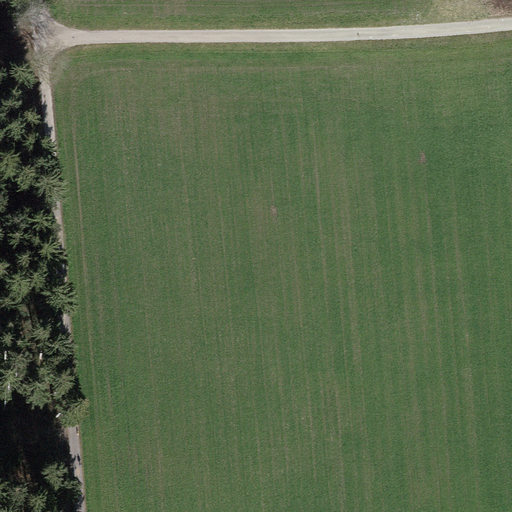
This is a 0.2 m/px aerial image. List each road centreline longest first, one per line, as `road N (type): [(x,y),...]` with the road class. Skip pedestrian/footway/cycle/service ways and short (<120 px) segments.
road 1 (track): [(54,43),(84,266),(92,511)]
road 2 (track): [(511,24),(54,43)]
